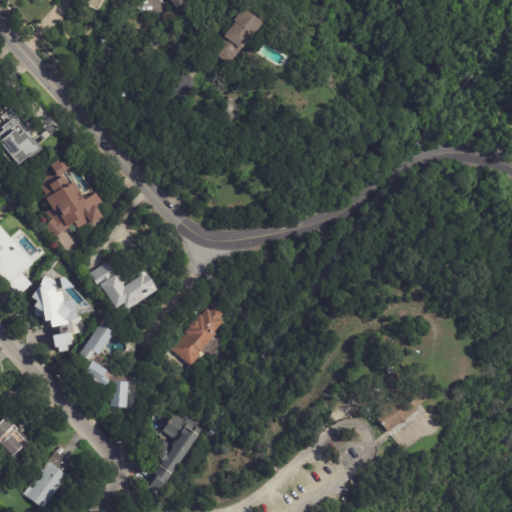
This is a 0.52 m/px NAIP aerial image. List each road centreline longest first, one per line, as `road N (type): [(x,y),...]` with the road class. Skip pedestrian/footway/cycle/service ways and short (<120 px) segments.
road 1 (tertiary): [(511,169),(476,156),(429,160),(326,221),(252,239),(206,240),(171,220),(0,32)]
road 2 (residential): [(135,467),(0,327)]
road 3 (residential): [(177,402),(95,511)]
